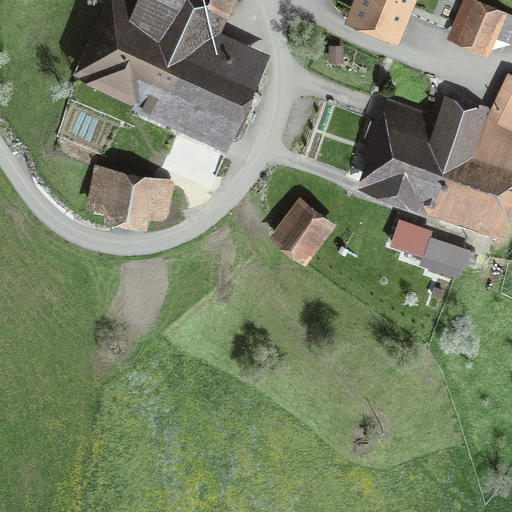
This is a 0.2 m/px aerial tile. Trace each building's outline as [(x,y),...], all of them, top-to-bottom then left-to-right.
[(216,10),(224,14),(230,0),(210,0),(207,6),(194,0),(138,0),(133,12),(187,37),(188,35),(202,41),(216,10)] [(357,0),(353,11),(389,28),(402,0),(357,0)] [(458,30),(486,45),(501,14),(472,0),(458,30)] [(188,35),(187,37),(133,12),(118,5),(89,68),(158,100),(157,102),(231,136),(247,103),(239,100),(255,66),(202,41),(188,35)] [(370,180),(496,223),(511,175),(511,159),(489,151),(498,123),(476,115),(478,111),(445,100),(434,133),(391,118),(370,180)] [(90,204),(159,216),(163,213),(169,181),(96,168),(90,204)] [(301,248),(317,228),(321,231),(327,223),(305,205),(282,233),(301,248)] [(460,267),(462,267),(468,253),(417,233),(412,246),(407,244),(402,256),(456,277),(460,267)]
